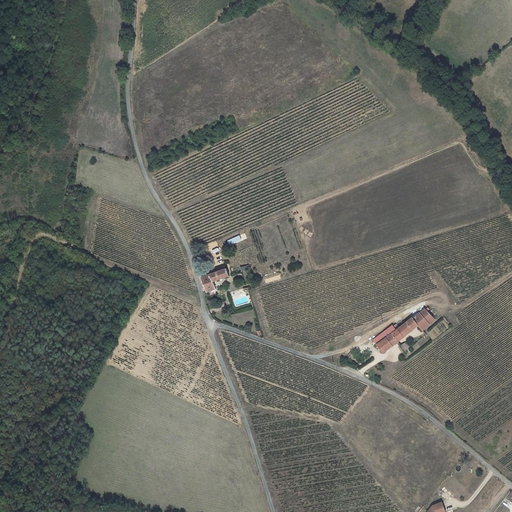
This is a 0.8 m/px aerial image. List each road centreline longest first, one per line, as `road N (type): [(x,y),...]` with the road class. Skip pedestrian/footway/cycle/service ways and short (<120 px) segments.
road 1 (unclassified): [(511,485),(395,395),(208,323)]
road 2 (unclassified): [(208,323),(191,259),(151,187),(131,128),(134,0)]
road 3 (track): [(0,349),(39,234),(202,301)]
road 4 (track): [(314,358),(358,342),(420,303),(467,302),(511,272)]
road 5 (unclassified): [(273,511),(208,323)]
